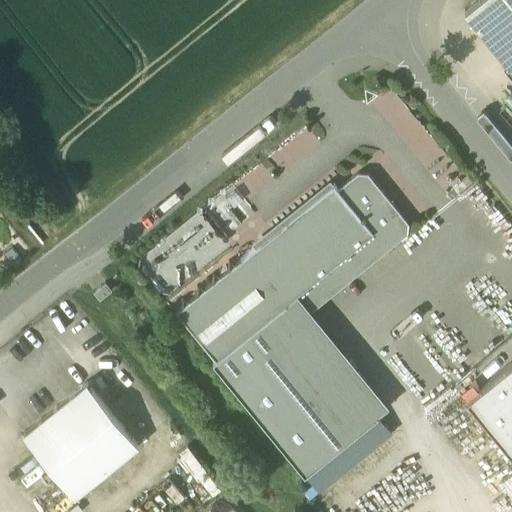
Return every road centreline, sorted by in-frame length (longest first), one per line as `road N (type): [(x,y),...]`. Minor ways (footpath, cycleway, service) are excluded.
road 1 (residential): [(0,318),(395,19)]
road 2 (residential): [(511,171),(395,19)]
